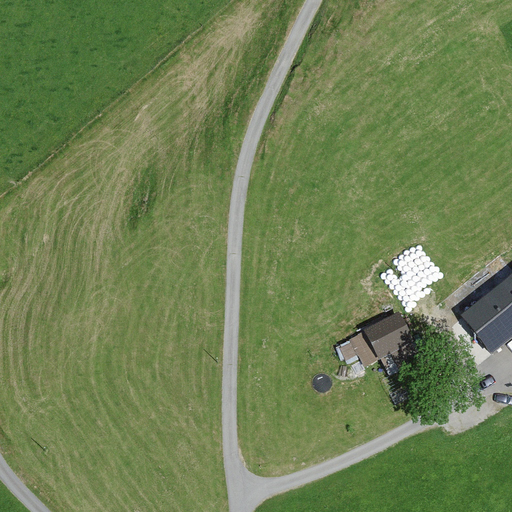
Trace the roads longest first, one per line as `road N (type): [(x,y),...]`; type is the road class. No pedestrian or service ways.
road 1 (unclassified): [(234,511),(227,427),(238,190),(262,109),(316,0)]
road 2 (track): [(233,501),(404,433),(476,383)]
